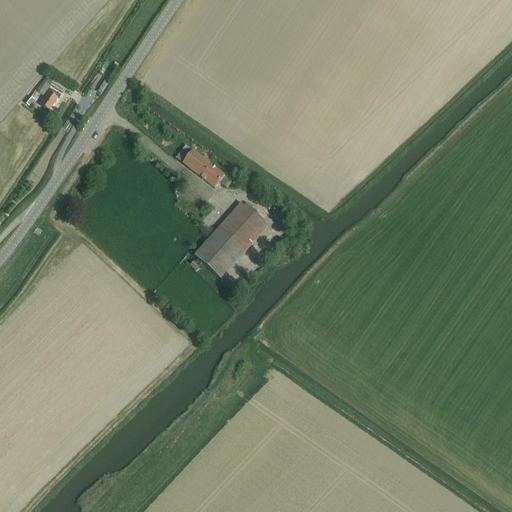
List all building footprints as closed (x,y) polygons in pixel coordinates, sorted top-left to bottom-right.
[(65,88),(56,82),(46,76),(35,92),(43,97),(50,86),(61,93),(65,88)] [(105,81),(97,92),(101,95),(108,83),(105,81)] [(49,112),(58,99),(48,93),(39,105),(49,112)] [(29,107),(34,101),(31,98),(26,104),(29,107)] [(225,189),(231,182),(185,146),(175,159),(214,189),(219,184),(225,189)] [(239,189),(243,183),(237,178),(233,184),(239,189)] [(253,209),(246,203),(243,207),(240,204),(194,256),(220,280),(267,227),(250,212),(253,209)] [(211,211),(216,215),(222,207),(218,203),(211,211)] [(196,272),(200,267),(193,262),(190,267),(196,272)]
